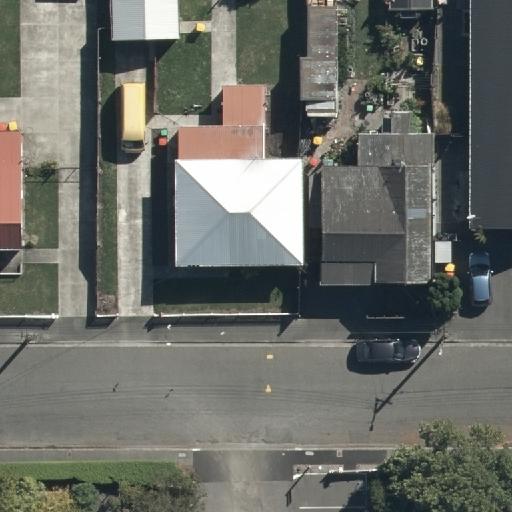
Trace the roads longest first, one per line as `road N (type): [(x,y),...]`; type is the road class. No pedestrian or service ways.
road 1 (residential): [(247,402),(511,401)]
road 2 (residential): [(0,403),(247,402)]
